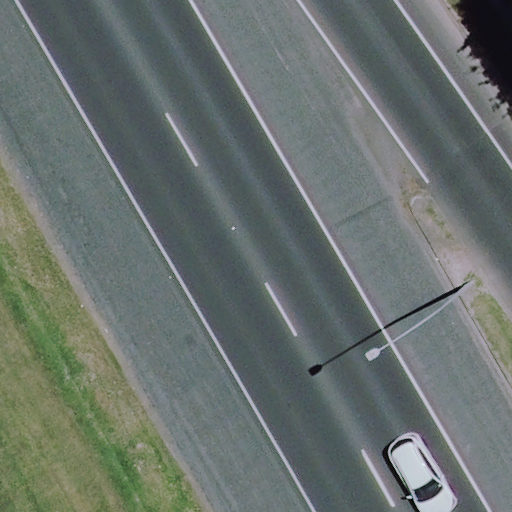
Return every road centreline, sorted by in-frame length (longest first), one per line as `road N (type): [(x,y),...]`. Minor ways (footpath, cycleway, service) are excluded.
road 1 (secondary): [(434,511),(145,0)]
road 2 (secondary): [(324,0),(511,262)]
